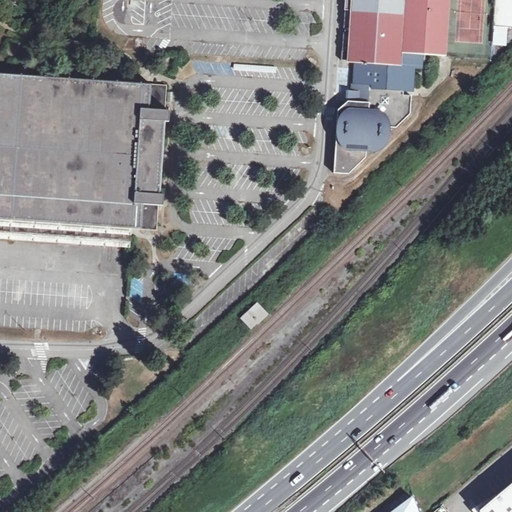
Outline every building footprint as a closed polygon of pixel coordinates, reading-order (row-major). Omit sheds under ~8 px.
[(343,52),(342,61),(349,62),(349,63),(357,64),(355,82),(354,82),(353,90),(358,91),(358,94),(357,100),(357,103),(349,103),(339,111),(337,136),(335,173),(350,174),(368,157),(368,149),(376,149),(389,136),(390,126),(398,126),(411,113),(413,95),(405,95),(406,86),(413,87),(415,67),(423,67),(423,55),(401,53),(404,0),(346,0),(346,11),(344,52),(343,52)] [(450,0),(404,0),(401,53),(423,55),(447,56),(450,0)] [(511,0),(494,0),(493,45),(506,45),(507,26),(511,26),(511,0)] [(0,74),(0,220),(158,232),(159,206),(163,206),(164,196),(160,195),(165,122),(169,123),(170,112),(166,111),(167,86),(0,74)] [(258,306),(243,319),(251,328),(257,323),(258,324),(267,316),(258,306)] [(511,511),(511,482),(479,510),(480,511),(511,511)] [(389,511),(418,511),(413,496),(389,511)]
